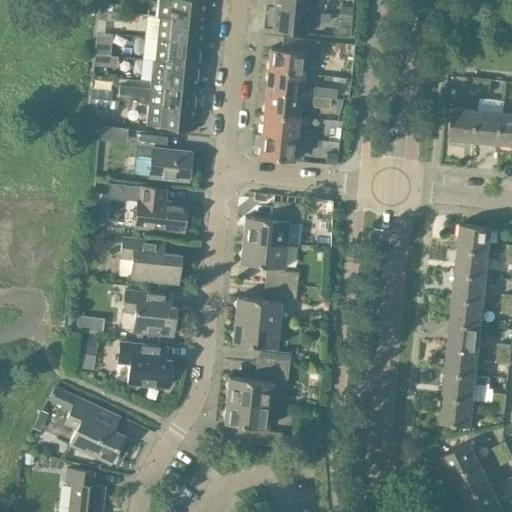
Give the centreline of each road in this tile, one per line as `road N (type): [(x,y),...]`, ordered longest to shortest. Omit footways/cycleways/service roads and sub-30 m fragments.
road 1 (residential): [(138,511),(141,483),(202,394),(226,172)]
road 2 (unclassified): [(373,511),(366,474),(389,186)]
road 3 (unclassified): [(389,186),(399,92),(421,0)]
road 4 (residential): [(226,172),(236,0)]
road 5 (residential): [(226,172),(389,186)]
road 6 (residential): [(389,186),(511,200)]
